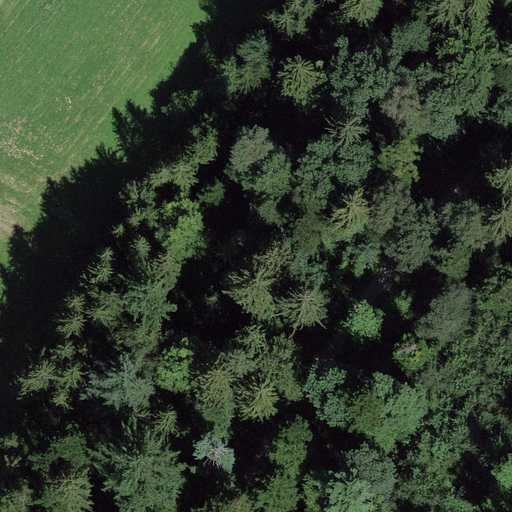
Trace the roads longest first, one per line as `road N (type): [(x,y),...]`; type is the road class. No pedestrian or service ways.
road 1 (track): [(511,146),(458,181),(431,210),(258,447),(234,511)]
road 2 (track): [(95,273),(167,234),(339,0)]
